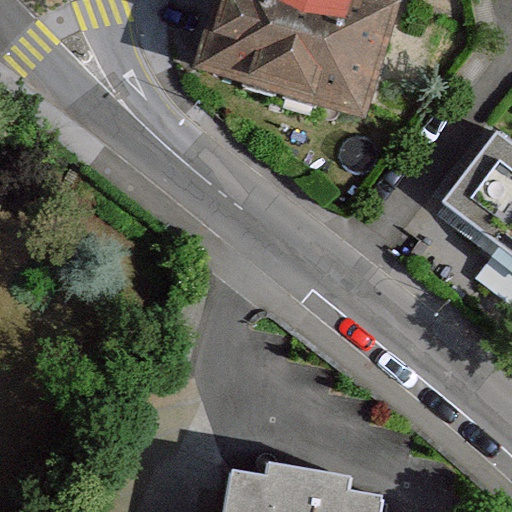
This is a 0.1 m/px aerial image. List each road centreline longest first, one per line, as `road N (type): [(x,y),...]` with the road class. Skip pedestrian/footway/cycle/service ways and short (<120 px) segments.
road 1 (residential): [(150,131),(405,324),(511,427)]
road 2 (residential): [(3,0),(65,72),(150,131)]
road 3 (residential): [(150,131),(118,82),(95,0)]
